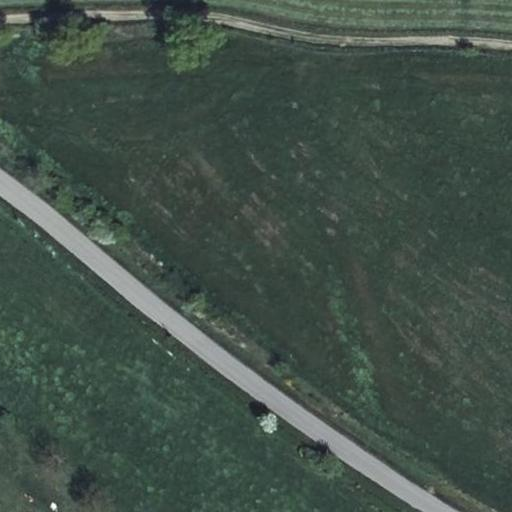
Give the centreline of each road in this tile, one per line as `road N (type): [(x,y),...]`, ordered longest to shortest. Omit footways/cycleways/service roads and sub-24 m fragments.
road 1 (unclassified): [(447,511),(244,378),(115,266),(0,183)]
road 2 (track): [(511,47),(336,45),(194,27),(0,32)]
